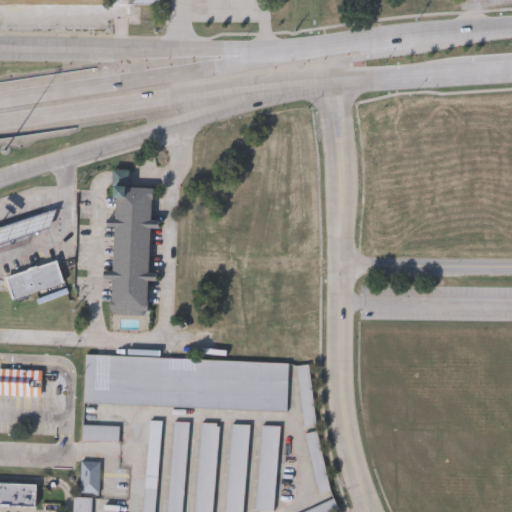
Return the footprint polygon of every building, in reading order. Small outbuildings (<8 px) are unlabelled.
[(159,186),(157,220),(165,220),(164,229),(157,229),(154,272),(164,273),(163,283),(156,282),(153,315),(117,312),(118,280),(110,280),(109,271),(118,272),(120,227),(112,226),(112,217),(121,218),(121,201),(117,201),(116,186),(128,186),(159,186)] [(5,275),(57,258),(64,282),(13,299),(5,275)] [(87,355),(290,362),(288,410),(85,403),(87,355)] [(309,364),(316,424),(304,425),(297,365),(309,364)] [(0,394),(0,368),(40,369),(40,395),(0,394)] [(142,511),(149,419),(160,420),(153,511),(142,511)] [(166,511),(173,421),(187,422),(181,511),(166,511)] [(219,423),(212,511),(194,511),(202,422),(219,423)] [(225,511),(232,423),(249,424),(242,511),(225,511)] [(119,425),(118,440),(82,439),(82,424),(119,425)] [(281,426),(273,510),(256,508),(264,424),(281,426)] [(319,491),(305,432),(316,429),(330,488),(319,491)] [(99,492),(80,491),(80,461),(100,461),(99,492)] [(0,483),(36,484),(35,507),(0,506),(0,483)] [(92,497),(91,511),(72,511),(73,496),(92,497)] [(332,511),(302,511),(334,497),(339,509),(332,511)]
